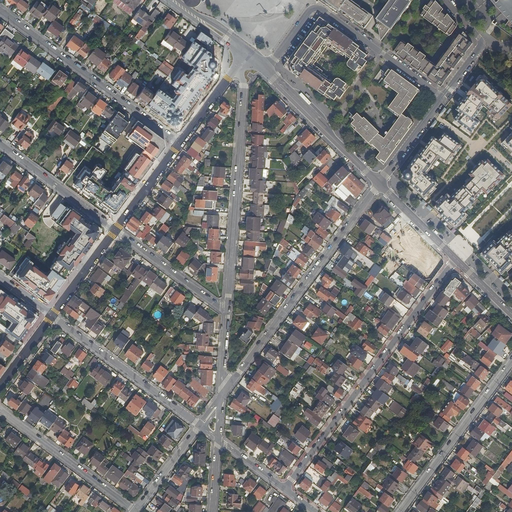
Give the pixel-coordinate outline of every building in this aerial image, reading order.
[(19,0),(15,7),(23,13),(28,6),(20,0),(19,0)] [(85,8),(89,11),(96,0),(83,0),(88,3),(86,6),(85,8)] [(138,0),(120,0),(119,1),(132,10),(138,0)] [(324,0),(339,10),(364,29),(374,16),(363,9),(360,7),(359,8),(357,7),(358,6),(355,3),(351,0),(341,0),(324,0)] [(386,7),(377,19),(378,24),(377,25),(376,26),(377,27),(377,28),(378,28),(379,28),(380,27),(381,28),(379,31),(381,39),(389,28),(392,29),(394,26),(395,22),(399,16),(400,17),(403,14),(404,10),(408,4),(409,5),(411,2),(411,0),(390,0),(390,1),(391,2),(387,7),(386,7)] [(431,0),(421,15),(432,24),(433,22),(438,26),(437,27),(446,34),(447,32),(450,34),(456,26),(453,24),(455,22),(447,14),(446,16),(441,12),(443,9),(435,1),(434,3),(431,0)] [(510,19),(511,16),(511,12),(501,0),(496,4),(510,19)] [(511,0),(500,0),(501,0),(511,12),(511,16),(510,19),(506,25),(511,29),(511,0)] [(41,16),(46,10),(36,3),(28,12),(38,20),(41,16)] [(85,8),(81,5),(79,7),(89,14),(91,12),(89,11),(85,8)] [(41,16),(51,24),(53,22),(59,14),(49,6),(46,10),(41,16)] [(138,10),(131,20),(141,27),(149,17),(138,10)] [(131,42),(141,49),(143,46),(144,45),(137,41),(140,37),(141,37),(158,13),(154,10),(149,17),(141,27),(131,42)] [(73,25),(79,16),(76,14),(69,23),(73,25)] [(166,15),(160,23),(168,29),(175,21),(166,15)] [(111,27),(101,19),(96,26),(99,28),(99,27),(101,28),(103,25),(105,26),(105,27),(107,28),(104,32),(106,34),(111,27)] [(56,38),(63,29),(53,22),(51,24),(46,31),(56,38)] [(325,93),(334,99),(337,95),(340,98),(345,92),(345,90),(345,89),(345,87),(344,87),(346,83),(340,79),(336,84),(334,84),(326,78),(327,77),(313,67),(312,68),(310,67),(310,65),(313,64),(318,57),(317,56),(320,52),(321,53),(326,46),(326,43),(329,43),(330,44),(329,46),(343,56),(344,54),(352,60),(352,62),(349,67),(355,71),(357,68),(358,69),(360,69),(361,68),(362,67),(367,61),(364,59),(367,55),(361,50),(358,48),(359,46),(329,24),(326,27),(320,23),(289,65),(295,70),(293,73),(324,95),(325,93)] [(263,40),(269,32),(259,24),(252,32),(263,40)] [(10,35),(4,30),(0,35),(0,40),(1,39),(2,40),(0,42),(0,51),(1,53),(3,50),(10,56),(17,46),(7,39),(10,35)] [(146,106),(144,109),(177,133),(190,120),(220,79),(223,47),(203,30),(196,37),(191,44),(190,46),(184,55),(173,69),(172,71),(169,75),(167,78),(161,86),(155,94),(154,96),(149,102),(146,106)] [(180,38),(170,31),(163,41),(173,48),(174,47),(180,39),(180,38)] [(466,38),(467,36),(463,32),(461,35),(460,34),(453,43),(452,42),(448,48),(449,49),(442,57),(441,57),(437,62),(438,63),(432,72),(431,71),(428,75),(429,76),(428,78),(437,85),(438,83),(440,84),(443,80),(440,78),(441,76),(446,79),(449,75),(447,74),(453,65),(451,64),(452,62),(456,65),(459,61),(458,59),(464,51),(461,49),(462,48),(467,51),(472,43),(466,38)] [(81,45),(71,38),(65,46),(73,52),(74,51),(76,53),(81,45)] [(190,46),(180,39),(174,47),(184,55),(190,46)] [(406,46),(401,42),(394,51),(398,54),(397,55),(405,61),(405,59),(411,64),(410,65),(419,71),(420,69),(423,72),(430,63),(424,58),(426,56),(420,52),(418,54),(415,52),(412,50),(414,47),(408,43),(406,46)] [(90,49),(82,44),(81,45),(76,53),(83,58),(90,49)] [(24,66),(30,57),(20,49),(12,60),(19,66),(17,69),(20,71),(24,66)] [(87,60),(97,67),(105,56),(95,49),(87,60)] [(97,67),(96,68),(104,73),(111,64),(106,61),(111,55),(107,53),(105,56),(97,67)] [(35,72),(41,64),(30,57),(24,66),(34,73),(35,72)] [(469,84),(482,63),(475,58),(461,79),(469,84)] [(19,66),(12,60),(10,64),(17,69),(19,66)] [(35,72),(47,81),(54,72),(42,63),(41,64),(35,72)] [(169,75),(172,71),(161,64),(160,66),(156,70),(167,78),(169,75)] [(124,72),(125,72),(117,66),(114,71),(112,70),(108,76),(117,82),(124,72)] [(373,128),(371,126),(372,125),(364,117),(363,118),(357,113),(352,118),(354,120),(351,123),(356,128),(355,129),(371,146),(372,145),(380,152),(376,158),(380,161),(381,159),(385,162),(397,146),(396,145),(400,140),(401,141),(411,126),(410,125),(413,122),(402,114),(418,92),(417,91),(418,89),(403,78),(402,79),(400,77),(401,76),(392,70),(391,71),(389,69),(384,75),(387,77),(384,81),(399,93),(389,107),(400,116),(385,138),(377,133),(379,131),(374,127),(373,128)] [(51,80),(58,86),(66,76),(58,71),(51,80)] [(134,80),(138,75),(135,73),(131,78),(124,72),(117,82),(116,84),(121,88),(123,86),(125,87),(132,78),(134,80)] [(460,112),(454,119),(471,132),(479,121),(475,118),(480,110),(479,109),(483,103),(486,105),(490,108),(488,109),(498,119),(511,105),(484,78),(479,79),(457,109),(460,112)] [(66,97),(75,84),(71,81),(62,94),(56,90),(42,109),(52,117),(54,113),(51,111),(63,96),(66,98),(66,97)] [(458,97),(466,86),(460,81),(452,92),(458,97)] [(140,89),(142,91),(147,83),(144,82),(140,88),(138,87),(139,85),(136,83),(135,84),(133,83),(127,91),(135,97),(140,89)] [(85,89),(77,83),(75,84),(66,97),(69,99),(72,95),(74,92),(75,93),(76,92),(78,93),(79,91),(82,93),(85,89)] [(154,96),(155,94),(146,88),(137,99),(139,100),(143,104),(146,106),(149,102),(154,96)] [(87,91),(86,92),(96,99),(97,98),(87,91)] [(88,109),(96,99),(86,92),(78,102),(84,107),(88,109)] [(252,102),(251,113),(261,113),(262,98),(257,98),(256,103),(252,102)] [(106,106),(99,101),(92,111),(99,116),(101,114),(106,106)] [(84,107),(78,102),(76,106),(82,110),(84,107)] [(265,114),(268,122),(271,121),(269,116),(272,113),(275,116),(277,113),(282,118),(286,114),(276,104),(272,108),(272,107),(265,114)] [(230,110),(223,105),(220,109),(222,111),(220,114),(224,117),(230,110)] [(116,114),(106,106),(101,114),(111,121),(116,114)] [(124,116),(117,112),(116,114),(122,118),(120,122),(121,123),(114,134),(106,128),(98,139),(110,148),(129,122),(123,117),(124,116)] [(20,113),(12,123),(22,131),(23,129),(30,120),(20,113)] [(261,113),(251,113),(250,126),(251,126),(260,127),(261,113)] [(111,121),(106,128),(114,134),(121,123),(120,122),(122,118),(116,114),(111,121)] [(221,121),(215,116),(206,128),(213,133),(215,130),(221,121)] [(288,116),(285,119),(291,125),(294,122),(288,116)] [(9,124),(0,117),(0,130),(3,132),(9,124)] [(288,125),(283,129),(284,130),(288,127),(289,128),(292,125),(291,125),(285,119),(284,121),(288,125)] [(63,129),(53,121),(47,129),(51,133),(53,130),(59,135),(63,129)] [(164,140),(137,121),(131,129),(133,130),(129,135),(128,134),(125,137),(143,151),(139,157),(135,154),(123,170),(139,182),(164,147),(164,140)] [(507,148),(511,152),(511,125),(510,128),(511,129),(511,134),(502,143),(507,148)] [(260,127),(251,126),(251,134),(260,135),(261,127),(260,127)] [(34,137),(23,129),(22,131),(15,139),(19,142),(18,142),(23,146),(24,145),(27,147),(34,137)] [(82,139),(78,136),(77,137),(70,131),(64,139),(75,147),(78,143),(75,140),(77,138),(81,141),(82,139)] [(207,131),(200,140),(207,145),(210,142),(209,142),(213,135),(212,134),(207,131)] [(89,132),(84,138),(90,142),(94,137),(90,134),(91,133),(89,132)] [(283,134),(280,132),(274,137),(276,141),(283,134)] [(300,144),(301,145),(310,137),(305,133),(298,140),(295,137),(288,145),(290,147),(297,141),(300,144)] [(455,152),(460,145),(444,133),(439,141),(434,137),(420,155),(418,154),(408,167),(408,169),(407,170),(406,171),(405,172),(404,173),(404,174),(404,176),(404,177),(405,178),(405,179),(406,179),(407,180),(408,180),(409,180),(410,183),(420,194),(425,198),(429,194),(430,195),(437,188),(436,187),(439,184),(426,172),(432,164),(433,165),(439,158),(447,164),(455,153),(455,152)] [(475,133),(471,138),(476,143),(480,138),(475,133)] [(263,138),(251,137),(250,141),(251,141),(251,148),(252,149),(262,149),(263,138)] [(310,137),(301,145),(306,150),(314,142),(310,137)] [(92,147),(82,139),(81,141),(79,143),(84,147),(85,145),(91,149),(92,147)] [(196,140),(190,149),(198,155),(205,146),(196,140)] [(287,154),(290,157),(293,154),(295,152),(296,151),(299,147),(301,145),(300,144),(297,147),(295,146),(287,154)] [(190,149),(185,155),(194,162),(198,165),(200,161),(196,158),(198,155),(190,149)] [(262,149),(252,149),(251,159),(261,160),(262,160),(263,153),(265,154),(265,150),(262,149)] [(308,152),(301,159),(309,167),(315,160),(321,154),(318,151),(313,157),(308,152)] [(321,154),(315,160),(322,167),(329,160),(322,153),(321,154)] [(290,157),(284,163),(288,173),(295,165),(296,164),(300,161),(293,154),(290,157)] [(183,158),(178,165),(185,170),(185,171),(189,166),(191,163),(183,158)] [(251,159),(249,159),(248,163),(251,164),(251,170),(261,171),(261,160),(251,159)] [(475,197),(482,190),(487,194),(492,189),(491,188),(494,184),(496,186),(501,180),(500,179),(504,175),(488,159),(484,163),(482,161),(469,174),(472,177),(452,198),(448,193),(434,207),(440,213),(445,218),(449,222),(450,222),(456,228),(458,225),(465,217),(466,218),(469,215),(465,212),(478,199),(475,197)] [(12,169),(2,160),(0,162),(0,171),(7,177),(12,169)] [(74,166),(66,161),(60,169),(67,175),(74,166)] [(319,173),(317,175),(318,176),(312,182),(321,190),(327,184),(327,183),(321,177),(333,165),(330,163),(319,173)] [(185,170),(178,165),(173,172),(180,177),(183,173),(185,170)] [(295,165),(288,173),(290,180),(290,184),(291,185),(298,178),(292,172),(297,167),(295,165)] [(185,171),(190,175),(194,169),(189,166),(185,171)] [(131,193),(139,182),(124,171),(109,191),(100,184),(101,183),(98,181),(105,172),(101,169),(100,170),(96,167),(90,174),(83,169),(76,178),(78,179),(74,185),(81,190),(80,191),(87,195),(89,195),(100,203),(101,206),(113,215),(115,214),(128,197),(127,196),(130,192),(131,193)] [(215,169),(214,180),(222,180),(223,181),(224,170),(215,169)] [(251,170),(249,170),(248,181),(253,182),(261,183),(261,171),(251,170)] [(341,170),(327,183),(334,190),(339,185),(348,176),(341,170)] [(14,190),(22,179),(20,177),(21,176),(16,173),(15,174),(13,173),(8,181),(12,184),(11,185),(13,187),(12,188),(14,190)] [(173,186),(172,188),(182,195),(185,192),(179,188),(183,182),(171,174),(166,181),(173,186)] [(348,176),(339,185),(353,199),(363,189),(349,175),(348,176)] [(29,181),(24,177),(19,185),(26,190),(30,185),(27,183),(29,181)] [(185,180),(195,185),(197,182),(187,177),(185,180)] [(214,180),(213,180),(212,187),(222,188),(222,180),(214,180)] [(310,182),(303,189),(307,192),(313,185),(310,182)] [(172,188),(165,183),(160,190),(167,195),(172,188)] [(327,184),(321,190),(329,196),(334,190),(327,184)] [(29,195),(37,201),(42,194),(44,192),(36,186),(29,195)] [(303,189),(294,199),(299,202),(300,202),(307,192),(303,189)] [(202,199),(202,202),(203,202),(215,203),(215,194),(203,193),(202,199)] [(47,197),(42,194),(37,201),(34,204),(40,208),(47,197)] [(262,195),(252,194),(251,206),(261,207),(262,195)] [(168,199),(163,195),(157,204),(166,211),(172,202),(168,199)] [(170,196),(168,199),(172,202),(173,202),(176,205),(178,202),(170,196)] [(294,199),(291,207),(294,209),(296,205),(299,202),(294,199)] [(334,200),(328,208),(331,210),(339,216),(341,217),(343,214),(345,216),(348,211),(334,200)] [(188,210),(187,213),(196,213),(202,214),(203,202),(202,202),(195,202),(195,204),(193,204),(193,207),(195,207),(194,211),(188,210)] [(60,204),(51,215),(51,216),(55,218),(57,220),(55,223),(59,226),(60,225),(63,227),(67,230),(69,228),(76,234),(71,239),(67,245),(66,244),(64,242),(61,246),(58,249),(57,252),(60,254),(57,259),(54,262),(50,268),(65,279),(69,274),(68,273),(72,267),(73,268),(80,260),(79,259),(82,254),(83,255),(86,251),(89,248),(91,244),(90,244),(93,240),(94,241),(100,233),(99,232),(99,229),(99,228),(93,223),(92,224),(91,226),(82,219),(79,217),(80,215),(72,209),(70,211),(68,210),(60,204)] [(251,206),(249,206),(248,218),(259,219),(261,220),(262,215),(262,207),(261,207),(251,206)] [(157,208),(150,217),(157,222),(159,223),(165,214),(157,208)] [(339,216),(331,210),(324,220),(330,223),(332,226),(339,216)] [(372,218),(384,231),(386,230),(393,223),(393,222),(381,210),(375,216),(375,215),(372,218)] [(0,211),(0,215),(2,216),(1,217),(12,225),(14,222),(9,218),(5,215),(0,211)] [(32,228),(38,219),(31,214),(24,224),(27,226),(25,230),(27,232),(28,232),(32,228)] [(150,217),(146,214),(140,222),(146,226),(151,230),(157,222),(150,217)] [(2,216),(0,215),(0,219),(10,227),(12,226),(12,225),(1,217),(2,216)] [(324,220),(317,215),(312,223),(315,226),(324,232),(330,223),(324,220)] [(208,217),(206,230),(209,231),(217,231),(218,218),(208,217)] [(248,218),(247,218),(246,233),(257,234),(259,219),(248,218)] [(131,219),(125,228),(133,234),(140,225),(131,219)] [(374,229),(364,222),(358,230),(368,238),(374,229)] [(151,230),(146,226),(144,229),(145,230),(141,235),(138,233),(134,238),(138,240),(139,239),(141,241),(146,234),(147,235),(148,234),(149,232),(151,230)] [(168,230),(167,229),(163,226),(158,233),(163,237),(168,230)] [(324,232),(315,226),(314,227),(318,231),(317,232),(318,233),(319,231),(326,236),(327,235),(324,232)] [(186,231),(185,230),(175,244),(178,246),(182,241),(184,243),(186,240),(184,238),(187,233),(186,231)] [(209,231),(208,241),(219,242),(220,232),(217,231),(209,231)] [(319,231),(318,233),(316,235),(323,240),(326,236),(319,231)] [(28,232),(27,232),(25,235),(29,238),(24,245),(28,247),(35,237),(34,236),(31,234),(28,232)] [(149,232),(148,234),(145,239),(154,245),(157,241),(155,239),(156,237),(149,232)] [(386,245),(390,241),(381,235),(378,232),(375,236),(386,245)] [(481,254),(503,274),(507,270),(508,271),(511,267),(511,256),(511,232),(509,236),(507,234),(498,243),(494,240),(491,243),(492,244),(485,251),(484,251),(481,254)] [(257,234),(246,233),(246,242),(256,243),(257,234)] [(413,236),(405,244),(410,249),(407,251),(413,257),(423,246),(413,236)] [(314,237),(311,241),(319,247),(322,243),(314,237)] [(162,239),(155,249),(165,256),(172,245),(162,238),(162,239)] [(208,241),(207,250),(219,251),(219,242),(208,241)] [(319,247),(311,241),(309,244),(308,245),(316,251),(319,247)] [(369,241),(365,246),(369,249),(373,244),(369,241)] [(252,244),(244,243),(243,257),(253,258),(254,247),(252,247),(252,244)] [(373,254),(359,244),(354,251),(363,258),(367,252),(370,254),(369,255),(371,257),(373,254)] [(314,252),(306,246),(305,248),(303,251),(302,252),(310,259),(314,252)] [(344,248),(339,255),(343,258),(349,262),(354,256),(344,248)] [(418,255),(432,269),(439,261),(425,248),(418,255)] [(15,259),(2,249),(0,252),(0,260),(9,267),(15,259)] [(392,254),(379,250),(377,256),(389,261),(392,254)] [(120,251),(113,261),(123,269),(130,258),(120,251)] [(290,255),(297,260),(300,256),(293,251),(290,254),(290,255)] [(181,252),(176,260),(181,263),(180,265),(183,267),(189,258),(181,252)] [(221,255),(210,254),(210,263),(211,263),(211,266),(218,266),(219,266),(219,264),(220,264),(221,255)] [(297,260),(290,255),(287,259),(294,264),(297,260)] [(300,256),(297,260),(305,265),(307,261),(300,256)] [(349,262),(343,258),(336,268),(346,275),(353,265),(351,264),(349,262)] [(255,260),(243,259),(242,271),(249,271),(254,272),(255,260)] [(113,266),(105,260),(99,268),(107,274),(113,266)] [(305,265),(297,260),(294,264),(301,270),(305,265)] [(270,263),(271,261),(264,261),(262,273),(266,273),(270,263)] [(186,270),(194,276),(197,272),(196,271),(199,268),(192,262),(186,270)] [(289,262),(282,272),(286,275),(294,281),(300,273),(293,268),(294,266),(289,262)] [(274,266),(270,263),(266,273),(266,274),(271,278),(278,269),(274,266)] [(423,277),(428,270),(420,264),(415,272),(423,277)] [(211,266),(202,265),(200,269),(207,269),(206,282),(216,283),(218,266),(211,266)] [(378,274),(380,271),(375,267),(372,271),(374,272),(370,278),(373,280),(377,275),(378,274)] [(394,274),(396,276),(403,269),(401,268),(401,267),(400,268),(394,274)] [(346,275),(336,268),(334,271),(344,278),(346,275)] [(141,279),(143,280),(147,275),(139,269),(135,274),(141,279)] [(106,277),(98,270),(89,281),(94,285),(98,288),(104,280),(106,277)] [(242,271),(241,271),(240,280),(249,280),(249,271),(242,271)] [(146,285),(149,288),(154,281),(155,280),(156,279),(148,273),(147,275),(143,280),(141,282),(146,285)] [(387,281),(386,281),(389,283),(396,276),(394,274),(387,281)] [(294,281),(286,275),(281,281),(290,288),(295,281),(294,281)] [(332,281),(325,276),(321,282),(323,283),(321,286),(326,290),(332,281)] [(423,284),(412,276),(407,284),(409,285),(417,292),(423,284)] [(363,288),(366,290),(370,285),(372,282),(373,280),(370,278),(363,288)] [(141,282),(143,280),(141,279),(138,282),(136,281),(131,287),(135,290),(138,286),(141,282)] [(161,286),(154,281),(149,288),(149,289),(159,296),(165,288),(161,286)] [(276,281),(270,291),(279,298),(286,288),(276,281)] [(364,293),(366,290),(363,288),(354,281),(350,286),(358,292),(354,297),(358,300),(364,293)] [(243,288),(243,295),(253,295),(254,284),(240,283),(240,288),(243,288)] [(449,293),(452,295),(458,287),(459,286),(456,284),(454,286),(451,284),(446,290),(449,293)] [(98,288),(94,285),(89,292),(99,299),(104,292),(98,288)] [(417,292),(409,285),(404,292),(414,299),(419,293),(417,292)] [(468,297),(458,287),(452,295),(455,298),(454,299),(457,302),(458,301),(461,304),(468,297)] [(317,296),(326,302),(329,298),(326,295),(327,293),(320,288),(317,292),(318,292),(319,293),(317,296)] [(16,336),(20,339),(36,319),(38,317),(36,315),(30,311),(31,309),(26,305),(25,307),(13,298),(12,299),(0,290),(0,289),(0,313),(2,315),(2,316),(11,323),(10,325),(12,326),(8,330),(16,336)] [(120,304),(123,306),(124,305),(131,295),(125,290),(121,295),(123,296),(118,303),(120,304)] [(334,290),(330,295),(335,298),(338,293),(334,290)] [(171,299),(169,302),(174,306),(177,301),(181,304),(184,300),(175,293),(171,299)] [(270,293),(265,301),(272,306),(274,308),(277,304),(276,303),(279,299),(270,293)] [(396,304),(381,293),(375,301),(388,311),(390,312),(396,304)] [(410,299),(401,293),(396,299),(405,306),(410,299)] [(446,297),(441,294),(437,299),(433,304),(436,307),(434,310),(431,314),(441,321),(447,314),(442,311),(450,300),(449,299),(446,297)] [(76,300),(73,298),(67,305),(75,311),(78,307),(81,303),(76,300)] [(464,306),(471,313),(473,310),(478,305),(471,298),(464,306)] [(265,301),(263,299),(255,310),(264,316),(272,306),(265,301)] [(90,309),(81,303),(78,307),(87,313),(90,309)] [(75,311),(67,305),(66,308),(74,313),(75,311)] [(310,314),(309,313),(312,308),(309,305),(302,314),(307,318),(306,319),(311,322),(312,320),(310,319),(312,316),(310,314)] [(343,321),(345,318),(327,305),(323,310),(321,313),(329,319),(333,313),(336,316),(336,317),(342,322),(343,321)] [(478,305),(473,310),(478,314),(480,316),(484,311),(478,305)] [(183,316),(190,321),(192,319),(197,312),(190,307),(183,316)] [(74,313),(66,308),(63,311),(76,321),(79,323),(82,320),(74,313)] [(114,313),(107,308),(104,311),(112,317),(114,313)] [(320,312),(314,308),(313,309),(310,314),(312,316),(316,318),(320,312)] [(100,317),(90,309),(87,313),(96,320),(97,321),(100,317)] [(192,319),(202,325),(207,318),(208,317),(199,310),(197,312),(192,319)] [(390,312),(388,311),(378,324),(380,325),(389,331),(398,318),(390,312)] [(484,311),(480,316),(478,314),(476,316),(480,320),(483,317),(486,313),(484,311)] [(429,312),(424,320),(436,329),(441,321),(431,314),(429,312)] [(96,320),(87,313),(85,315),(89,318),(89,319),(93,322),(93,321),(95,322),(96,320)] [(351,316),(348,314),(347,316),(345,318),(343,321),(345,323),(351,316)] [(247,322),(245,328),(256,332),(258,333),(263,320),(251,316),(249,323),(247,322)] [(354,318),(351,316),(345,323),(343,321),(342,322),(341,324),(344,326),(350,318),(353,320),(354,319),(354,318)] [(306,324),(296,317),(294,320),(295,321),(292,324),(301,331),(306,324)] [(471,328),(470,329),(473,331),(477,327),(481,331),(489,323),(483,317),(480,320),(471,328)] [(465,318),(460,323),(469,330),(470,329),(471,328),(464,323),(467,320),(465,318)] [(502,321),(499,318),(494,322),(498,326),(502,321)] [(360,324),(354,319),(353,320),(348,328),(354,333),(360,324)] [(93,326),(89,331),(97,337),(102,330),(103,328),(96,322),(93,326)] [(93,326),(90,323),(89,323),(84,330),(88,333),(89,331),(93,326)] [(7,329),(0,324),(0,329),(6,334),(7,332),(8,330),(7,329)] [(423,324),(417,333),(425,339),(432,330),(423,324)] [(202,325),(201,335),(206,336),(208,336),(212,336),(213,326),(210,326),(202,325)] [(389,331),(380,325),(375,332),(384,338),(389,331)] [(493,325),(485,332),(487,334),(499,343),(500,344),(505,347),(509,342),(507,341),(505,340),(509,335),(497,327),(493,325)] [(245,328),(243,327),(241,330),(246,333),(245,335),(243,334),(239,341),(247,346),(250,342),(249,341),(252,336),(253,336),(256,332),(245,328)] [(469,330),(466,334),(474,340),(477,336),(478,335),(473,331),(470,329),(469,330)] [(102,330),(97,337),(105,342),(110,335),(108,334),(109,332),(108,331),(106,333),(102,330)] [(305,338),(295,331),(288,341),(291,343),(295,346),(298,348),(305,338)] [(14,338),(7,332),(6,334),(2,338),(3,339),(10,344),(14,338)] [(479,338),(476,341),(479,343),(479,344),(486,337),(485,336),(487,334),(485,332),(479,338)] [(112,343),(122,350),(128,341),(119,334),(112,343)] [(195,347),(196,347),(207,348),(208,341),(206,341),(206,336),(201,335),(196,335),(195,347)] [(10,344),(3,339),(0,343),(0,351),(1,352),(4,354),(5,355),(12,345),(10,344)] [(416,339),(409,349),(412,352),(419,357),(426,347),(416,339)] [(291,343),(288,341),(279,353),(291,362),(300,350),(298,348),(295,346),(291,343)] [(309,350),(313,345),(307,341),(304,346),(309,350)] [(374,349),(365,342),(363,345),(361,348),(366,352),(367,350),(371,354),(374,349)] [(447,342),(440,351),(443,354),(450,344),(447,342)] [(51,352),(55,355),(57,353),(62,346),(58,343),(51,352)] [(479,344),(479,343),(477,347),(486,354),(480,362),(488,368),(496,357),(491,352),(485,348),(479,344)] [(62,346),(57,353),(60,355),(62,352),(68,357),(74,349),(66,344),(65,345),(64,344),(62,346)] [(142,354),(132,346),(124,356),(134,364),(142,354)] [(356,346),(351,353),(361,361),(367,354),(356,346)] [(409,349),(404,346),(401,350),(405,353),(402,357),(406,360),(412,352),(409,349)] [(496,348),(493,352),(501,357),(506,351),(500,347),(498,349),(496,348)] [(278,355),(270,349),(264,358),(271,363),(278,355)] [(80,352),(78,351),(74,357),(81,362),(85,356),(83,354),(80,352)] [(51,352),(50,352),(44,360),(49,364),(55,355),(51,352)] [(448,357),(446,360),(449,362),(455,366),(457,364),(459,362),(453,357),(450,355),(448,357)] [(444,363),(445,361),(441,358),(439,356),(432,366),(436,369),(442,362),(444,363)] [(313,360),(310,357),(301,369),(305,371),(313,360)] [(362,365),(351,357),(346,364),(356,372),(362,365)] [(478,366),(466,357),(464,360),(463,359),(461,361),(474,371),(478,366)] [(85,370),(89,373),(97,362),(93,359),(85,370)] [(145,360),(140,368),(147,373),(153,366),(146,362),(145,360)] [(203,361),(202,370),(211,371),(212,361),(211,361),(203,360),(203,361)] [(327,369),(315,360),(312,364),(315,366),(319,369),(316,373),(323,378),(324,376),(323,375),(327,369)] [(399,370),(400,371),(407,361),(406,360),(399,370)] [(449,362),(446,360),(445,361),(444,363),(440,368),(444,371),(447,367),(446,366),(449,362)] [(407,361),(400,371),(410,378),(418,369),(407,361)] [(37,362),(32,370),(40,376),(45,368),(37,362)] [(334,366),(330,371),(334,374),(340,378),(346,368),(337,362),(334,366)] [(270,367),(265,363),(258,372),(267,379),(269,380),(270,381),(276,372),(276,371),(270,367)] [(389,365),(384,371),(391,377),(396,371),(389,365)] [(152,377),(160,383),(168,373),(160,367),(152,377)] [(90,376),(98,382),(104,373),(97,368),(90,376)] [(487,374),(479,368),(476,372),(484,378),(487,374)] [(63,369),(59,374),(69,381),(69,380),(71,378),(67,375),(69,373),(63,369)] [(190,369),(187,369),(191,379),(196,383),(198,380),(194,377),(193,378),(190,369)] [(40,376),(32,370),(27,377),(37,384),(42,377),(40,376)] [(202,374),(201,386),(209,392),(210,393),(212,372),(202,371),(202,374)] [(267,379),(258,372),(252,381),(260,387),(263,383),(267,379)] [(104,373),(98,382),(105,388),(112,379),(104,373)] [(388,387),(390,385),(394,380),(389,377),(389,378),(384,374),(379,380),(388,387)] [(61,391),(70,398),(72,395),(74,392),(70,389),(73,385),(76,387),(79,383),(75,380),(77,378),(74,375),(70,381),(69,380),(69,381),(61,391)] [(397,376),(395,379),(403,385),(405,382),(397,376)] [(48,382),(42,377),(37,384),(43,388),(48,382)] [(162,388),(168,392),(170,390),(173,386),(175,383),(175,382),(169,378),(162,388)] [(435,378),(429,385),(433,388),(438,381),(435,378)] [(474,381),(471,378),(465,386),(473,393),(479,384),(474,381)] [(196,383),(191,379),(187,384),(190,386),(192,387),(191,388),(205,398),(209,392),(201,386),(196,383)] [(34,386),(25,380),(22,383),(24,384),(19,391),(20,391),(26,396),(34,402),(36,398),(29,393),(34,386)] [(388,387),(379,380),(373,388),(382,395),(384,392),(388,387)] [(409,380),(404,387),(409,391),(410,390),(418,396),(420,393),(421,393),(425,389),(421,386),(418,391),(410,385),(412,382),(409,380)] [(426,380),(421,386),(425,389),(427,386),(429,383),(426,380)] [(260,387),(252,381),(247,388),(253,392),(254,391),(263,397),(267,392),(260,387)] [(111,393),(117,397),(123,389),(124,388),(118,383),(111,393)] [(175,383),(173,386),(181,392),(183,389),(181,388),(178,385),(175,383)] [(453,390),(443,383),(441,386),(451,394),(453,390)] [(61,391),(52,385),(50,388),(59,395),(61,391)] [(291,397),(294,399),(301,389),(295,385),(295,386),(288,395),(291,397)] [(173,386),(170,390),(178,396),(181,392),(173,386)] [(327,386),(324,391),(337,401),(342,393),(338,390),(336,393),(333,391),(327,386)] [(473,393),(465,386),(459,394),(467,400),(473,393)] [(123,389),(117,397),(117,398),(125,403),(131,395),(123,389)] [(185,391),(183,389),(181,392),(178,396),(187,403),(192,396),(185,391)] [(26,396),(20,391),(17,395),(18,396),(20,397),(18,400),(16,402),(15,403),(11,400),(7,405),(16,411),(16,410),(22,402),(26,396)] [(511,398),(505,393),(503,396),(511,402),(511,398)] [(243,394),(237,402),(245,408),(250,400),(243,394)] [(454,394),(448,402),(453,406),(454,405),(459,398),(454,394)] [(72,395),(70,398),(71,399),(80,405),(82,403),(72,395)] [(316,395),(314,399),(318,402),(327,409),(333,401),(324,395),(321,398),(316,395)] [(135,396),(125,409),(136,417),(145,404),(135,396)] [(41,405),(47,408),(51,400),(45,397),(41,405)] [(459,398),(454,405),(462,411),(467,404),(459,398)] [(497,398),(494,403),(505,411),(508,407),(497,398)] [(237,402),(233,399),(229,405),(243,416),(245,413),(249,416),(251,413),(245,408),(237,402)] [(272,411),(275,413),(281,404),(282,403),(277,399),(270,409),(272,411)] [(364,407),(373,413),(374,414),(380,406),(370,399),(364,407)] [(419,399),(416,402),(424,408),(426,405),(419,399)] [(82,403),(80,405),(81,406),(90,413),(92,411),(94,408),(91,406),(84,401),(82,403)] [(22,402),(16,410),(24,415),(30,408),(22,402)] [(317,407),(314,410),(322,417),(328,409),(327,409),(318,402),(315,406),(317,407)] [(453,406),(448,402),(439,414),(443,417),(440,420),(445,424),(452,415),(454,417),(459,411),(453,406)] [(146,417),(149,420),(151,418),(156,410),(157,410),(148,403),(142,410),(146,414),(149,409),(151,410),(146,417)] [(282,405),(267,425),(271,428),(273,429),(279,421),(278,420),(287,408),(282,405)] [(30,408),(24,415),(28,418),(35,409),(31,406),(30,408)] [(364,407),(358,414),(359,414),(360,415),(367,421),(373,413),(364,407)] [(405,412),(397,407),(391,415),(395,417),(396,416),(400,419),(403,415),(402,415),(405,412)] [(495,407),(490,413),(491,413),(497,418),(502,412),(495,407)] [(156,410),(151,418),(155,420),(160,413),(156,410)] [(314,410),(312,413),(321,419),(322,417),(314,410)] [(497,418),(491,413),(488,417),(493,421),(497,424),(500,420),(497,418)] [(321,420),(313,414),(308,422),(316,428),(321,420)] [(354,421),(351,425),(363,433),(370,423),(367,421),(360,415),(355,422),(354,421)] [(43,416),(39,422),(46,428),(50,421),(43,416)] [(440,420),(438,419),(432,426),(442,434),(448,426),(445,424),(440,420)] [(53,423),(49,430),(48,430),(53,433),(54,431),(56,433),(60,435),(65,429),(66,427),(56,420),(53,423)] [(494,428),(484,420),(478,428),(488,436),(494,428)] [(182,429),(173,422),(168,428),(177,435),(182,429)] [(147,423),(140,432),(144,435),(147,438),(154,429),(147,423)] [(144,435),(140,432),(139,434),(129,426),(127,429),(137,437),(138,436),(142,438),(144,435)] [(241,428),(232,427),(231,432),(233,432),(233,437),(241,437),(241,428)] [(357,434),(347,427),(344,431),(345,432),(342,437),(350,443),(357,434)] [(476,427),(470,436),(477,441),(484,433),(476,427)] [(310,434),(301,428),(294,437),(303,444),(310,434)] [(60,435),(57,440),(69,448),(74,441),(66,436),(69,432),(65,429),(60,435)] [(5,441),(15,449),(21,441),(10,434),(5,441)] [(251,434),(243,445),(253,452),(261,442),(251,434)] [(431,445),(418,435),(411,445),(415,448),(423,454),(427,448),(428,448),(431,445)] [(172,442),(163,436),(158,443),(167,449),(172,442)] [(83,439),(75,450),(84,456),(92,446),(83,439)] [(464,450),(465,451),(473,440),(472,440),(464,450)] [(482,447),(473,440),(465,451),(469,453),(474,457),(482,447)] [(300,449),(291,442),(286,449),(295,455),(296,453),(297,454),(300,449)] [(21,443),(12,455),(21,461),(29,449),(21,443)] [(269,449),(268,448),(262,443),(258,449),(265,454),(269,449)] [(352,452),(339,443),(334,450),(342,456),(341,457),(345,460),(352,452)] [(265,454),(267,456),(268,454),(270,452),(273,447),(271,445),(268,448),(269,449),(265,454)] [(365,459),(370,462),(376,454),(380,449),(374,445),(370,451),(372,452),(367,458),(366,457),(365,459)] [(142,451),(137,447),(129,458),(134,461),(138,464),(140,466),(148,455),(146,454),(142,451)] [(152,447),(146,454),(148,455),(157,462),(162,455),(152,447)] [(194,460),(191,465),(195,467),(204,468),(205,447),(200,447),(200,452),(198,452),(197,453),(195,453),(194,460)] [(423,454),(415,448),(406,460),(408,462),(412,465),(416,460),(418,461),(423,454)] [(464,450),(462,448),(456,456),(464,462),(468,457),(466,456),(469,453),(465,451),(464,450)] [(342,456),(334,450),(332,452),(340,458),(341,457),(342,456)] [(294,460),(283,452),(277,460),(279,462),(288,468),(294,460)] [(28,453),(22,461),(32,468),(38,461),(38,460),(28,453)] [(89,463),(97,469),(104,460),(96,453),(89,463)] [(123,455),(121,458),(128,464),(130,465),(132,462),(123,455)] [(503,462),(499,467),(502,469),(508,461),(510,463),(511,460),(511,459),(507,456),(503,462)] [(272,468),(274,469),(278,464),(272,459),(267,466),(271,469),(272,468)] [(97,469),(96,471),(103,476),(107,471),(103,469),(107,463),(104,460),(97,469)] [(322,460),(319,463),(326,468),(329,470),(331,467),(322,460)] [(455,460),(450,467),(461,475),(466,468),(455,460)] [(38,461),(32,468),(43,475),(49,466),(44,463),(43,464),(38,461)] [(129,468),(127,472),(131,474),(133,471),(135,473),(138,469),(136,468),(138,464),(134,461),(133,463),(129,468)] [(319,463),(317,462),(315,465),(316,466),(313,469),(321,474),(326,468),(319,463)] [(370,462),(361,474),(366,477),(374,465),(370,462)] [(412,465),(408,462),(402,469),(411,475),(417,468),(412,465)] [(278,464),(274,469),(276,471),(275,472),(279,475),(284,469),(278,464)] [(484,477),(485,478),(489,481),(490,479),(495,473),(485,465),(482,468),(489,473),(488,474),(486,473),(484,477)] [(47,477),(53,481),(62,470),(55,466),(47,477)] [(178,471),(175,476),(182,481),(184,478),(187,474),(190,476),(192,472),(184,466),(182,468),(181,467),(181,469),(180,468),(178,470),(178,471)] [(495,473),(490,479),(494,482),(503,470),(502,469),(499,467),(495,473)] [(111,468),(105,476),(117,485),(123,477),(123,476),(111,468)] [(405,475),(395,468),(389,476),(399,483),(405,475)] [(446,468),(439,477),(441,478),(450,485),(460,492),(466,483),(458,477),(455,482),(454,483),(450,480),(451,479),(454,474),(446,468)] [(9,477),(1,471),(0,472),(0,476),(6,481),(9,477)] [(343,481),(346,484),(352,475),(346,471),(344,474),(347,476),(343,481)] [(61,472),(55,480),(62,485),(68,477),(61,472)] [(139,474),(136,478),(137,479),(141,482),(144,478),(139,474)] [(305,474),(303,478),(304,479),(311,484),(312,482),(311,481),(312,480),(310,479),(310,478),(305,474)] [(175,476),(174,475),(171,480),(178,484),(177,485),(182,489),(178,494),(183,498),(183,497),(188,485),(186,484),(182,481),(175,476)] [(224,476),(223,488),(233,489),(234,482),(233,482),(233,477),(224,476)] [(343,481),(337,476),(335,479),(336,480),(344,486),(346,484),(343,481)] [(324,481),(330,485),(334,480),(331,478),(330,479),(327,477),(324,481)] [(450,485),(441,478),(438,482),(433,489),(432,490),(441,497),(445,491),(450,485)] [(479,488),(482,491),(488,482),(489,481),(485,478),(481,484),(481,485),(479,488)] [(311,484),(304,479),(298,487),(305,493),(310,486),(311,485),(311,484)] [(387,479),(380,488),(383,490),(389,495),(393,489),(394,490),(397,486),(387,479)] [(494,482),(490,479),(489,481),(488,482),(511,500),(511,501),(508,506),(511,509),(511,495),(507,492),(494,482)] [(118,487),(126,493),(132,485),(124,480),(118,487)] [(234,489),(239,489),(243,483),(240,480),(234,489)] [(12,481),(10,485),(16,490),(20,484),(18,482),(17,485),(12,481)] [(20,484),(16,490),(18,491),(24,495),(26,497),(30,492),(22,487),(25,483),(23,481),(20,484)] [(70,481),(64,490),(72,496),(79,487),(70,481)] [(243,490),(249,495),(256,486),(250,481),(243,490)] [(319,490),(324,493),(330,485),(325,482),(319,490)] [(380,488),(375,484),(373,487),(381,493),(383,490),(380,488)] [(81,485),(74,495),(82,501),(84,498),(89,491),(81,485)] [(132,485),(126,493),(132,497),(134,497),(139,490),(132,485)] [(193,486),(188,485),(183,497),(192,498),(193,489),(193,486)] [(321,492),(311,485),(310,486),(319,493),(321,492)] [(479,488),(476,486),(473,490),(479,494),(482,491),(479,488)] [(178,494),(169,487),(165,493),(174,500),(178,494)] [(193,489),(192,498),(200,499),(202,499),(203,489),(193,489)] [(252,497),(259,503),(266,494),(259,489),(252,497)] [(432,490),(431,489),(428,493),(440,501),(443,498),(441,497),(432,490)] [(320,498),(323,494),(321,492),(319,493),(317,496),(317,495),(313,500),(316,503),(317,502),(320,498)] [(428,492),(427,493),(440,502),(440,501),(428,493),(428,492)] [(86,500),(85,501),(95,508),(97,506),(101,500),(91,493),(86,500)] [(323,494),(320,498),(328,504),(331,500),(325,495),(326,494),(324,493),(323,494)] [(431,506),(429,508),(430,508),(433,511),(440,502),(427,493),(422,499),(423,500),(431,506)] [(383,494),(377,502),(386,508),(392,501),(383,494)] [(173,511),(174,511),(177,511),(179,509),(180,505),(168,496),(165,501),(175,508),(173,511)] [(228,496),(227,509),(241,510),(241,501),(238,501),(238,496),(228,496)] [(320,498),(317,502),(320,504),(322,506),(325,508),(328,504),(320,498)] [(271,511),(279,511),(284,506),(286,504),(280,499),(278,502),(278,501),(271,511)] [(474,502),(470,507),(474,509),(479,501),(476,499),(474,502)] [(101,500),(97,506),(105,511),(106,511),(107,511),(110,507),(101,500)] [(158,500),(156,503),(163,509),(163,510),(161,511),(168,511),(170,509),(158,500)] [(350,500),(343,509),(347,511),(356,511),(360,507),(350,500)] [(421,511),(426,506),(420,502),(415,509),(417,511),(421,511)] [(333,503),(328,510),(330,511),(335,511),(337,511),(339,507),(337,506),(333,503)]
